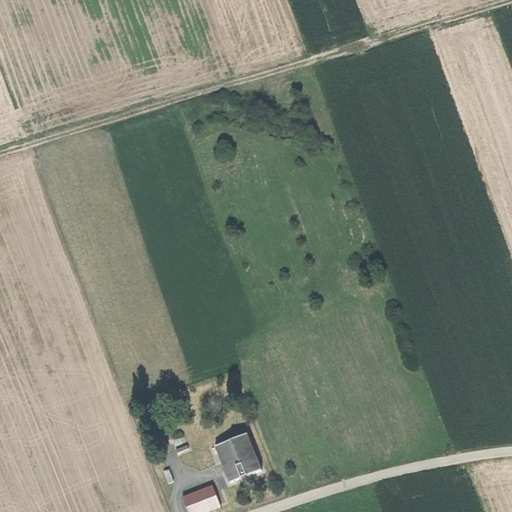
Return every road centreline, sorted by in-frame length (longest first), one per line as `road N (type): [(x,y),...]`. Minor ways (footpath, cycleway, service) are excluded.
road 1 (track): [(506,0),(0,153)]
road 2 (track): [(511,449),(379,475),(264,511)]
